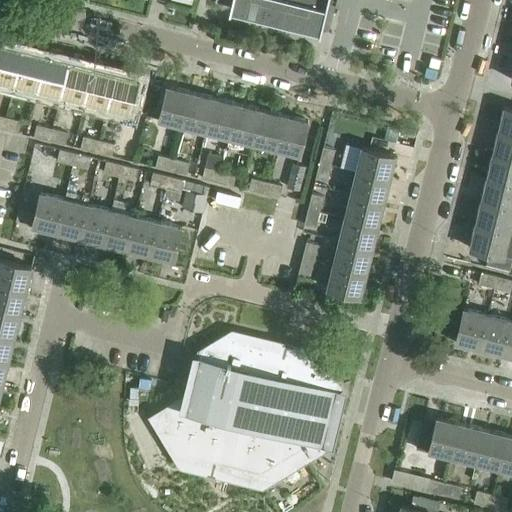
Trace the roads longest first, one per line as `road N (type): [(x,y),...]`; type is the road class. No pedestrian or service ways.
road 1 (residential): [(0,0),(450,112)]
road 2 (residential): [(55,317),(168,343),(196,291),(223,286),(398,329)]
road 3 (residential): [(450,112),(398,329)]
road 4 (residential): [(8,511),(55,317)]
road 5 (residential): [(389,362),(353,511)]
road 6 (residential): [(511,391),(389,362)]
